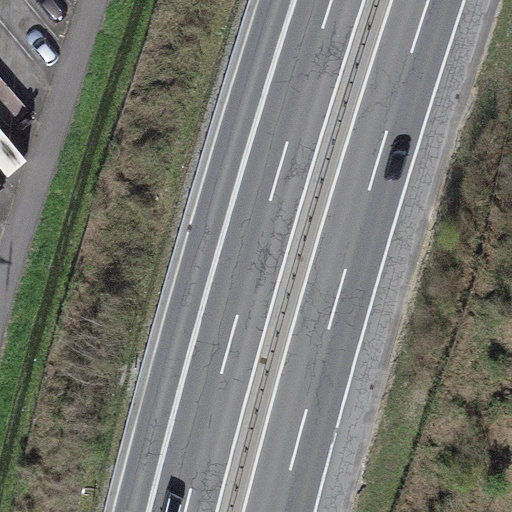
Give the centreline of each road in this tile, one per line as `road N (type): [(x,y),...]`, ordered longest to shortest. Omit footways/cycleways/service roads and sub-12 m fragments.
road 1 (motorway): [(282,511),(386,130),(430,0)]
road 2 (motorway): [(331,0),(186,511)]
